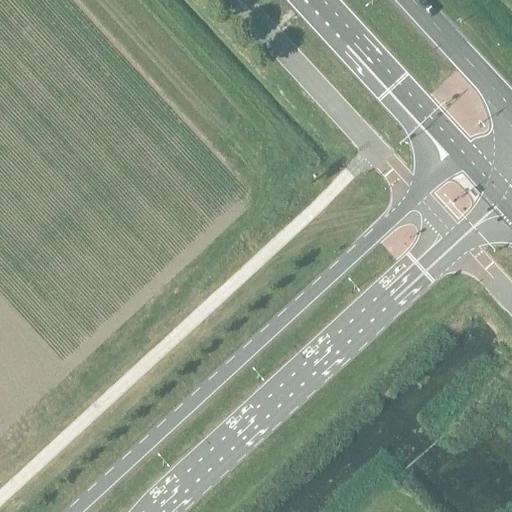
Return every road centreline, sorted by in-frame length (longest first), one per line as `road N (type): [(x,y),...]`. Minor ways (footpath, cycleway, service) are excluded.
road 1 (secondary): [(416,197),(73,511)]
road 2 (secondary): [(164,511),(454,235)]
road 3 (unclassified): [(236,0),(416,197)]
road 4 (trunk): [(319,0),(464,158)]
road 5 (trunk): [(511,110),(411,0)]
